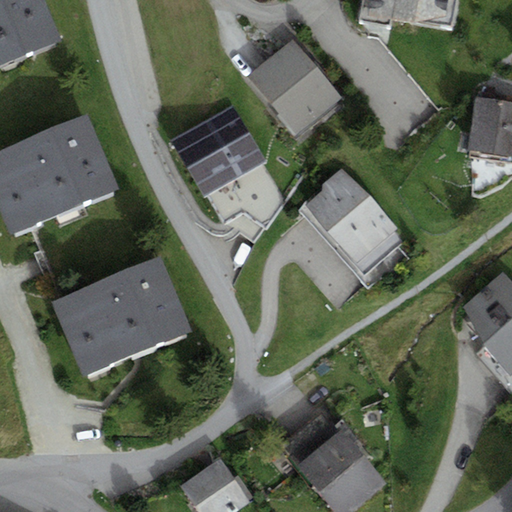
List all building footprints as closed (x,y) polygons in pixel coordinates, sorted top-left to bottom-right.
[(0,0),(0,66),(62,40),(44,0),(0,0)] [(456,0),(362,0),(358,22),(390,28),(392,20),(451,31),(456,0)] [(343,98),(293,38),(247,76),(297,136),(343,98)] [(483,98),(474,97),(466,150),(469,151),(468,157),(511,163),(511,96),(494,94),(495,88),(485,87),(483,98)] [(234,102),(168,140),(202,199),(206,197),(223,226),(242,215),(268,231),(286,203),(265,166),(269,164),(234,102)] [(0,150),(0,207),(11,234),(119,188),(87,113),(0,150)] [(395,229),(342,167),(322,184),(322,190),(305,205),(364,273),(401,241),(392,231),(395,229)] [(160,256),(52,302),(83,375),(191,329),(160,256)] [(511,281),(502,272),(462,307),(483,345),(484,347),(511,375),(509,377),(511,380),(511,281)] [(511,375),(484,347),(475,355),(511,396),(511,394),(511,380),(509,377),(511,375)] [(321,413),(282,445),(336,511),(350,511),(385,484),(369,463),(374,459),(342,419),(332,427),(321,413)] [(181,486),(198,511),(234,511),(250,502),(221,460),(181,486)]
